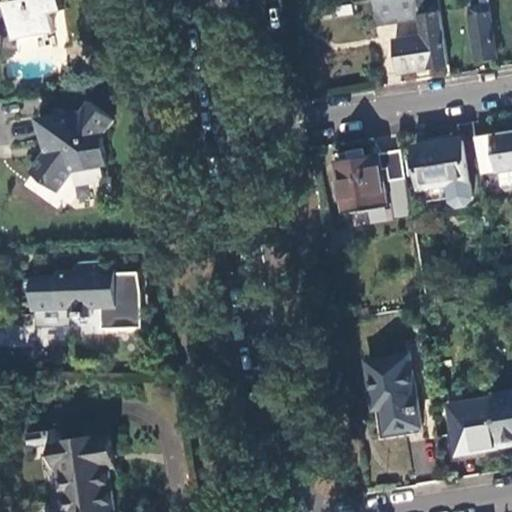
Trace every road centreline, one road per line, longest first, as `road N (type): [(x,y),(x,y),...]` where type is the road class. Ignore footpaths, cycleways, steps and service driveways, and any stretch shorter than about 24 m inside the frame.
road 1 (tertiary): [(288,511),(228,140)]
road 2 (residential): [(511,91),(228,140)]
road 3 (tertiary): [(228,140),(206,0)]
